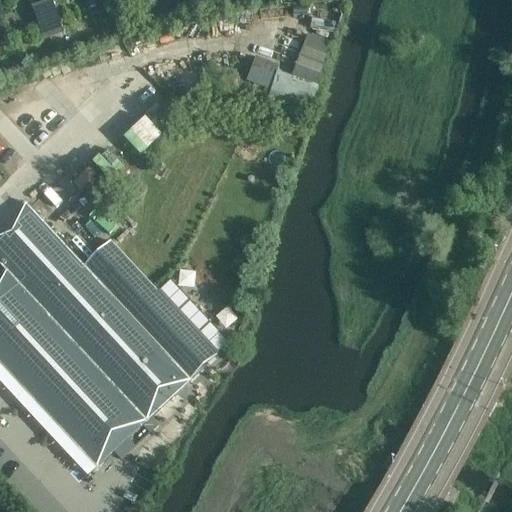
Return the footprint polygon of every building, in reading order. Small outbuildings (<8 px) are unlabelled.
[(55,0),(52,0),(34,6),(46,39),(67,32),(55,0)] [(2,10),(0,10),(0,44),(13,40),(2,10)] [(295,72),(256,59),(247,85),(312,107),(335,42),(309,33),(295,72)] [(125,134),(146,157),(166,139),(145,116),(125,134)] [(94,163),(110,181),(127,166),(111,148),(94,163)] [(88,266),(28,206),(0,231),(0,264),(7,272),(0,278),(0,364),(27,393),(0,417),(0,420),(24,446),(52,420),(97,469),(219,357),(159,291),(115,242),(88,266)]
